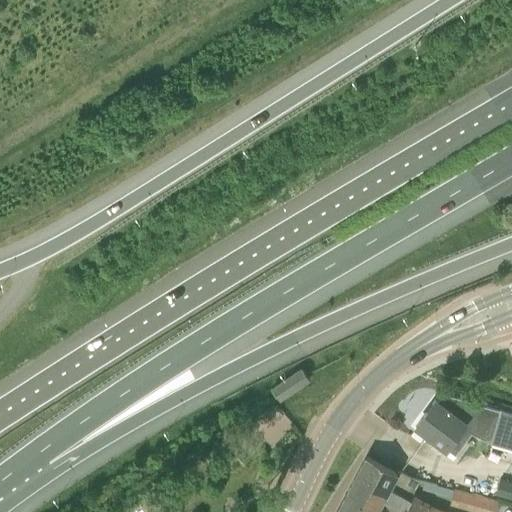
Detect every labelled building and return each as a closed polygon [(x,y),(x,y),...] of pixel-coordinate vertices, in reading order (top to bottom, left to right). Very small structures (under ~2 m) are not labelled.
[(301,370),(270,390),(277,400),(307,379),(301,370)] [(414,426),(446,450),(447,449),(454,454),(471,431),(464,426),(465,425),(433,401),(414,426)] [(489,443),(511,449),(511,413),(498,410),(489,443)] [(400,511),(402,509),(411,494),(419,479),(408,476),(396,469),(395,471),(366,456),(353,479),(336,511),(335,511),(400,511)] [(511,481),(500,478),(495,494),(511,498),(511,481)] [(448,505),(473,511),(495,511),(499,501),(453,488),(448,505)] [(402,509),(400,511),(429,511),(432,506),(428,504),(411,494),(402,509)]
